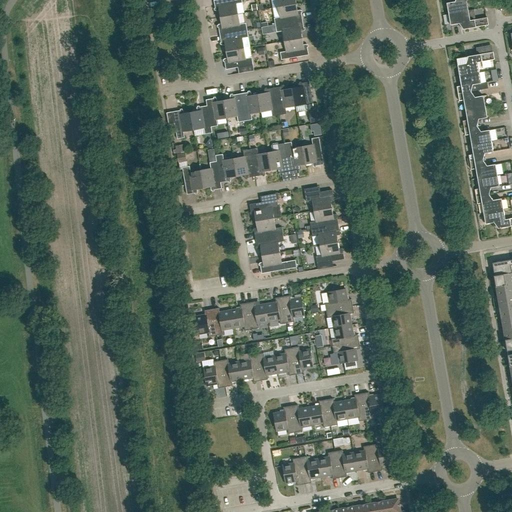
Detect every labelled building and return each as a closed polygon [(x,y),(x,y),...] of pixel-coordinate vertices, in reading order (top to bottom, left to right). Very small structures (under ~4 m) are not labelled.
[(216,11),(219,11),(220,17),(238,14),(236,4),(242,3),(241,0),(215,0),(214,0),(216,11)] [(457,0),(458,1),(447,3),(449,14),(468,11),(467,1),(469,0),(457,0)] [(280,17),(274,18),(275,25),(303,20),(301,10),(297,11),(296,4),(278,7),(280,17)] [(450,25),(462,23),(463,29),(488,25),(487,18),(470,21),(468,11),(449,14),(450,25)] [(220,17),(221,24),(218,25),(220,35),(247,30),(246,23),(240,24),(238,14),(220,17)] [(275,25),(277,32),(282,31),(284,41),(302,38),(301,31),(304,31),(303,20),(275,25)] [(242,38),(248,37),(247,30),(220,35),(222,45),(225,45),(226,52),(244,48),(242,38)] [(280,52),(281,60),(309,55),(307,44),(303,45),(302,38),(284,41),(286,51),(280,52)] [(252,57),(246,58),(244,48),(226,52),(227,58),(224,59),(226,70),(253,65),(252,57)] [(458,65),(459,76),(479,72),(477,62),(494,60),(493,52),(467,57),(457,59),(458,65)] [(461,86),(457,87),(458,94),(471,92),(471,91),(470,85),(481,83),(479,72),(459,76),(461,86)] [(298,84),(299,87),(292,88),(295,106),(306,104),(307,110),(314,109),(309,82),(298,84)] [(286,89),(285,86),(275,88),(279,115),(286,114),(285,108),(295,106),(292,88),(286,89)] [(264,90),(265,93),(258,94),(261,112),(271,110),(272,116),(279,115),(275,88),(264,90)] [(251,95),(251,92),(240,94),(245,121),(252,120),(251,114),(261,112),(258,94),(251,95)] [(459,101),(464,100),(466,110),(485,107),(483,96),(472,98),(471,92),(458,94),(459,101)] [(230,96),(230,99),(224,100),(227,118),(237,116),(238,122),(245,121),(240,94),(230,96)] [(216,98),(206,100),(207,106),(211,127),(218,126),(217,120),(227,118),(224,100),(217,101),(216,98)] [(197,108),(197,111),(190,112),(194,130),(204,128),(205,134),(212,133),(211,127),(207,106),(197,108)] [(467,120),(463,121),(464,128),(477,126),(477,125),(476,120),(487,118),(485,107),(466,110),(467,120)] [(185,138),(183,132),(194,130),(190,112),(184,113),(183,110),(172,112),(177,139),(185,138)] [(310,123),(319,121),(317,114),(309,116),(310,123)] [(465,135),(470,134),(472,144),(491,141),(489,130),(478,132),(477,126),(464,128),(465,135)] [(312,139),(313,145),(302,146),(306,164),(312,163),(313,166),(324,164),(319,137),(312,139)] [(473,154),(469,155),(470,162),(483,160),(482,154),(493,152),(491,141),(472,144),(473,154)] [(292,148),(291,142),(284,143),(289,171),(300,169),(299,165),(306,164),(302,146),(292,148)] [(273,145),(274,151),(268,152),(271,170),(278,169),(279,172),(289,171),(284,143),(273,145)] [(258,154),(257,148),(250,149),(255,177),(265,175),(265,171),(271,170),(268,152),(258,154)] [(244,175),(244,178),(255,177),(250,149),(243,151),(244,157),(234,158),(237,176),(244,175)] [(183,156),(178,157),(177,154),(174,154),(175,164),(184,163),(183,156)] [(231,181),(230,177),(237,176),(234,158),(224,160),(223,154),(215,155),(216,161),(217,161),(220,183),(221,183),(231,181)] [(471,169),(476,169),(478,179),(497,175),(495,164),(484,166),(483,160),(470,162),(471,169)] [(211,190),(222,188),(221,183),(220,183),(217,161),(216,161),(210,162),(210,163),(211,168),(201,170),(204,188),(210,187),(211,190)] [(198,193),(197,189),(204,188),(201,170),(191,172),(189,166),(182,167),(187,195),(198,193)] [(478,179),(479,189),(475,189),(476,197),(489,194),(488,188),(499,186),(497,175),(478,179)] [(312,201),(314,211),(332,208),(331,201),(334,201),(332,190),(305,194),(306,202),(312,201)] [(476,197),(477,204),(482,203),(484,213),(503,210),(501,199),(490,201),(489,195),(489,194),(476,197)] [(251,215),(255,214),(256,221),(274,218),(282,217),(281,212),(280,207),(278,205),(277,200),(249,204),(251,215)] [(314,211),(316,221),(310,222),(311,229),(338,224),(336,214),(333,214),(332,208),(314,211)] [(484,213),(485,224),(497,222),(498,228),(511,225),(511,218),(505,219),(503,210),(484,213)] [(256,221),(257,228),(254,228),(255,239),(283,234),(281,227),(276,228),(274,218),(256,221)] [(311,229),(312,236),(318,235),(320,245),(338,242),(337,235),(340,235),(338,224),(311,229)] [(255,239),(257,249),(261,249),(262,255),(280,252),(278,242),(284,241),(283,234),(255,239)] [(320,245),(322,255),(316,256),(317,264),(344,259),(342,248),(339,249),(338,242),(320,245)] [(262,255),(263,262),(260,263),(262,273),(297,267),(295,260),(282,262),(280,252),(262,255)] [(511,259),(492,263),(494,275),(494,276),(511,272),(511,271),(511,265),(511,264),(511,259)] [(511,272),(494,276),(494,275),(494,276),(496,287),(511,283),(511,272)] [(511,283),(496,287),(498,297),(511,294),(511,283)] [(329,303),(325,304),(326,311),(353,306),(351,299),(347,300),(345,289),(327,292),(329,303)] [(511,294),(498,297),(499,308),(511,305),(511,294)] [(294,318),(305,316),(301,297),(290,299),(290,295),(282,297),(287,323),(294,322),(294,318)] [(279,320),(280,324),(287,323),(282,297),(275,298),(276,302),(265,304),(269,322),(279,320)] [(255,306),(254,302),(247,303),(252,329),(259,328),(258,324),(269,322),(265,304),(255,306)] [(240,304),(241,308),(230,310),(233,328),(244,327),(245,331),(252,329),(247,303),(240,304)] [(511,305),(499,308),(501,318),(511,316),(511,305)] [(327,318),(332,317),(333,328),(352,325),(350,314),(354,313),(353,306),(326,311),(327,318)] [(216,336),(223,334),(223,330),(233,328),(230,310),(219,312),(219,308),(212,309),(216,336)] [(194,316),(197,335),(208,333),(209,337),(216,336),(212,309),(204,310),(205,314),(194,316)] [(511,316),(501,318),(503,329),(511,327),(511,316)] [(333,328),(335,338),(331,339),(332,346),(359,342),(358,334),(354,335),(352,325),(333,328)] [(511,327),(503,329),(505,340),(511,338),(511,327)] [(360,349),(359,342),(332,346),(334,353),(331,354),(333,365),(358,361),(356,349),(360,349)] [(299,351),(299,347),(291,348),(296,374),(303,373),(303,369),(314,367),(310,349),(299,351)] [(284,349),(285,353),(274,355),(278,374),(288,372),(289,376),(296,374),(291,348),(284,349)] [(264,357),(263,353),(256,354),(261,381),(268,379),(267,375),(278,374),(274,355),(264,357)] [(249,355),(250,360),(239,361),(242,380),(253,378),(254,382),(261,381),(256,354),(249,355)] [(232,386),(232,382),(242,380),(239,361),(228,363),(228,359),(221,360),(225,387),(232,386)] [(217,384),(218,388),(225,387),(221,360),(213,362),(214,366),(203,368),(206,386),(217,384)] [(369,396),(369,392),(361,393),(366,420),(373,419),(373,415),(384,413),(380,394),(369,396)] [(354,395),(355,399),(344,401),(348,419),(358,417),(359,421),(366,420),(361,393),(354,395)] [(331,426),(338,425),(337,421),(348,419),(344,401),(334,402),(333,398),(326,400),(331,426)] [(323,423),(323,427),(331,426),(326,400),(319,401),(320,405),(309,407),(312,425),(323,423)] [(302,431),(302,427),(312,425),(309,407),(298,409),(298,405),(291,406),(295,432),(302,431)] [(287,430),(288,434),(295,432),(291,406),(283,407),(284,411),(273,413),(276,431),(287,430)] [(378,448),(378,444),(370,445),(375,472),(382,470),(382,466),(393,464),(389,446),(378,448)] [(363,446),(364,450),(353,452),(357,471),(367,469),(368,473),(375,472),(370,445),(363,446)] [(347,477),(346,473),(357,471),(353,452),(343,454),(342,450),(335,451),(340,478),(347,477)] [(332,475),(333,479),(340,478),(335,451),(328,453),(329,457),(318,459),(321,477),(332,475)] [(311,483),(311,479),(321,477),(318,459),(307,460),(307,456),(300,458),(304,484),(311,483)] [(296,481),(297,485),(304,484),(300,458),(292,459),(293,463),(282,465),(285,483),(296,481)] [(403,511),(404,511),(401,511),(400,511),(398,499),(385,501),(386,511),(403,511)] [(370,511),(386,511),(385,501),(369,504),(370,511)]
